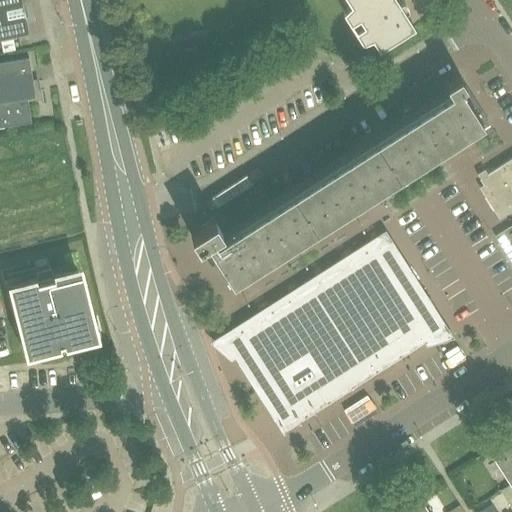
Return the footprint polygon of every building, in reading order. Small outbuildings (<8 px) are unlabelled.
[(0,0),(0,39),(29,34),(22,0),(0,0)] [(348,0),(368,31),(379,48),(413,26),(399,2),(402,0),(348,0)] [(13,38),(1,40),(3,51),(15,48),(13,38)] [(0,126),(31,122),(27,97),(32,96),(30,83),(33,83),(29,57),(0,61),(0,126)] [(460,87),(465,84),(459,75),(446,84),(451,91),(239,227),(236,222),(222,231),(215,219),(191,235),(198,247),(199,246),(200,247),(199,247),(211,266),(221,264),(232,281),(482,122),(460,87)] [(500,212),(511,204),(511,156),(479,178),(500,212)] [(225,341),(282,432),(417,346),(441,330),(383,240),(225,341)] [(94,334),(77,270),(54,276),(54,275),(52,276),(50,268),(37,272),(39,279),(37,280),(14,286),(30,350),(60,342),(60,343),(64,342),(64,341),(94,334)] [(511,435),(489,450),(510,483),(511,481),(511,435)] [(428,511),(418,495),(391,511),(428,511)]
